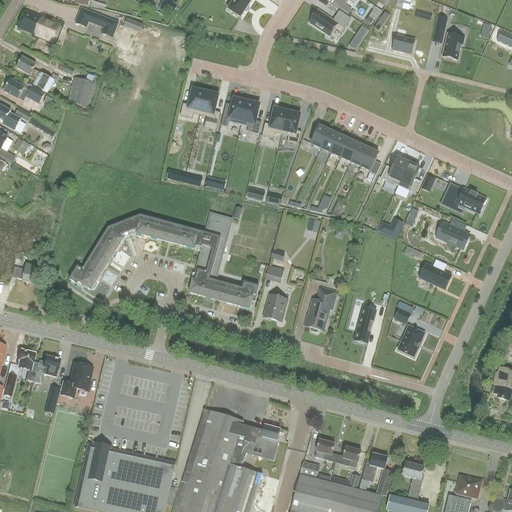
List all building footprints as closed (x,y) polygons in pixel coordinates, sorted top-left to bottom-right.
[(228,10),(228,11),(229,11),(240,18),(240,19),(241,19),(241,18),(245,11),(246,12),(249,7),(253,0),(235,0),(229,10),(228,10)] [(345,6),(342,11),(348,15),(351,10),(345,6)] [(86,29),(92,14),(81,9),(75,24),(86,29)] [(318,12),(310,24),(330,38),(335,30),(341,34),(351,20),(339,12),(333,22),(318,12)] [(24,13),(18,29),(33,35),(32,38),(55,47),(64,25),(40,16),(39,19),(24,13)] [(380,31),(390,16),(385,13),(376,28),(380,31)] [(443,35),(447,19),(437,17),(433,33),(443,35)] [(107,19),(101,34),(113,39),(118,24),(107,19)] [(140,34),(143,25),(127,19),(124,27),(140,34)] [(361,28),(354,39),(361,43),(368,33),(361,28)] [(496,41),(511,48),(511,37),(501,32),(496,41)] [(463,47),(465,39),(448,35),(446,43),(445,50),(444,50),(442,58),(458,62),(461,47),(463,47)] [(396,38),(393,51),(411,55),(414,42),(396,38)] [(54,82),(47,78),(34,71),(36,67),(22,59),(17,69),(30,77),(29,79),(36,82),(33,86),(48,94),(54,82)] [(67,104),(88,109),(95,84),(74,78),(67,104)] [(39,105),(45,95),(30,87),(28,91),(24,90),(25,89),(11,81),(4,92),(19,100),(24,103),(27,98),(39,105)] [(200,116),(206,93),(193,90),(189,106),(183,105),(180,117),(192,120),(193,115),(200,116)] [(218,96),(206,93),(200,116),(207,118),(204,129),(216,132),(221,114),(214,112),(218,96)] [(241,126),(246,103),(234,100),(232,106),(226,105),(221,127),(228,128),(229,123),(241,126)] [(259,106),(246,103),(241,126),(248,127),(246,133),(258,136),(261,123),(255,122),(259,106)] [(11,112),(0,106),(0,120),(5,123),(4,125),(15,132),(21,121),(10,115),(11,112)] [(53,139),(57,132),(19,109),(16,115),(29,123),(28,124),(53,139)] [(282,136),(287,113),(275,110),(271,126),(265,124),(262,137),(274,140),(275,134),(282,136)] [(300,116),(287,113),(282,136),(288,137),(287,143),(298,145),(301,133),(296,132),(300,116)] [(329,132),(319,128),(311,145),(321,150),(329,132)] [(339,137),(329,132),(321,150),(331,154),(339,137)] [(0,151),(2,152),(3,151),(9,140),(0,134),(0,151)] [(349,141),(339,137),(331,154),(341,159),(349,141)] [(13,151),(23,157),(29,146),(19,140),(13,151)] [(359,146),(349,141),(341,159),(351,163),(359,146)] [(47,145),(43,146),(41,148),(42,151),(45,153),(49,152),(50,149),(50,146),(47,145)] [(368,150),(359,146),(351,163),(360,168),(368,150)] [(375,163),(379,155),(368,150),(360,168),(371,172),(375,163)] [(17,158),(3,151),(2,152),(0,155),(0,156),(13,164),(17,158)] [(392,170),(386,168),(381,179),(398,187),(409,164),(397,159),(392,170)] [(380,165),(375,163),(371,172),(370,174),(375,177),(380,165)] [(420,170),(409,164),(398,187),(415,195),(421,183),(415,181),(420,170)] [(370,174),(367,181),(372,183),(375,177),(370,174)] [(423,184),(431,188),(435,180),(427,177),(423,184)] [(479,216),(487,200),(464,190),(463,191),(450,185),(444,198),(457,204),(457,205),(479,216)] [(247,198),(262,202),(265,192),(250,188),(247,198)] [(24,219),(46,233),(54,219),(32,205),(24,219)] [(240,220),(242,210),(236,208),(233,218),(240,220)] [(257,297),(259,288),(244,283),(242,289),(217,282),(230,234),(229,234),(233,221),(211,215),(206,234),(141,217),(109,229),(83,270),(78,267),(69,281),(78,286),(79,284),(92,292),(125,240),(136,235),(201,252),(189,294),(250,311),(254,297),(257,297)] [(310,220),(308,228),(318,230),(320,222),(310,220)] [(383,224),(378,233),(395,241),(400,232),(383,224)] [(463,251),(470,237),(447,226),(441,240),(463,251)] [(273,251),(271,259),(283,263),(285,254),(273,251)] [(382,281),(387,259),(375,256),(372,268),(364,266),(362,277),(382,281)] [(37,286),(41,268),(27,265),(25,271),(19,269),(16,280),(23,281),(22,283),(37,286)] [(445,291),(451,277),(425,265),(419,279),(445,291)] [(269,267),(266,279),(281,283),(284,271),(269,267)] [(342,278),(338,280),(335,283),(334,287),(338,290),(342,289),(345,286),(346,282),(342,278)] [(324,333),(327,322),(330,311),(333,312),(338,293),(320,288),(316,302),(314,302),(310,317),(308,317),(305,327),(311,329),(311,332),(311,333),(317,335),(318,334),(319,331),(324,333)] [(282,324),(288,301),(271,297),(265,319),(282,324)] [(400,303),(397,309),(400,310),(411,315),(413,310),(400,303)] [(363,308),(354,342),(367,346),(377,311),(363,308)] [(400,310),(395,321),(406,326),(411,315),(400,310)] [(409,327),(398,351),(414,359),(425,335),(409,327)] [(35,378),(38,365),(33,364),(35,355),(21,351),(18,363),(19,365),(18,369),(28,372),(26,381),(34,383),(35,378)] [(38,365),(35,378),(34,383),(42,385),(44,376),(56,379),(60,361),(46,358),(45,363),(39,361),(38,365)] [(73,399),(75,390),(89,393),(91,384),(89,383),(93,369),(75,365),(70,385),(63,383),(60,396),(73,399)] [(493,386),(496,387),(494,395),(499,396),(498,399),(509,402),(511,391),(511,371),(497,368),(493,386)] [(3,396),(11,398),(17,377),(8,375),(3,396)] [(44,413),(54,415),(60,390),(51,388),(44,413)] [(215,511),(243,426),(244,423),(205,411),(173,511),(215,511)] [(251,511),(262,476),(242,470),(245,459),(253,461),(254,459),(257,457),(258,452),(259,452),(261,445),(268,448),(271,440),(278,443),(281,431),(265,426),(263,433),(243,426),(215,511),(251,511)] [(317,453),(315,458),(323,460),(336,464),(338,458),(332,457),(335,445),(320,441),(317,453)] [(90,511),(165,511),(175,468),(89,449),(76,509),(90,511)] [(356,469),(358,464),(359,464),(362,453),(346,449),(343,459),(338,458),(336,464),(356,469)] [(385,471),(388,460),(373,456),(371,467),(366,466),(362,481),(373,484),(377,469),(385,471)] [(320,467),(304,463),(300,476),(316,480),(320,467)] [(417,504),(423,481),(422,481),(425,469),(406,465),(403,477),(413,480),(408,502),(391,498),(387,511),(389,511),(428,511),(429,507),(417,504)] [(383,471),(376,495),(386,497),(393,474),(383,471)] [(360,478),(352,476),(349,489),(356,491),(360,478)] [(291,511),(379,511),(383,498),(300,477),(291,511)] [(456,498),(449,496),(445,511),(469,511),(472,502),(469,501),(470,498),(477,499),(481,483),(461,478),(456,498)] [(503,509),(503,510),(503,511),(508,511),(511,511),(511,491),(508,502),(506,501),(505,503),(504,503),(503,500),(499,499),(496,501),(494,509),(494,511),(501,511),(502,511),(503,509)]
